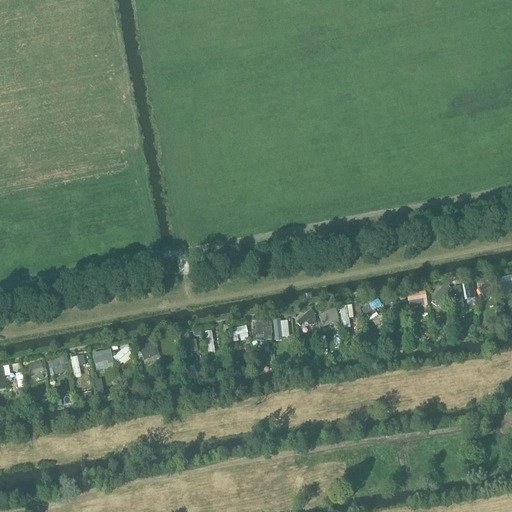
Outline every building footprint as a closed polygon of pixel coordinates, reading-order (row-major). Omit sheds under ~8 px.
[(511,276),(498,280),(499,286),(511,282),(511,276)] [(491,281),(477,290),(480,296),(495,288),(491,281)] [(467,283),(454,294),(458,298),(471,287),(467,283)] [(444,287),(433,300),(438,304),(449,291),(444,287)] [(424,295),(406,298),(407,305),(426,302),(424,295)] [(396,299),(390,300),(393,319),(398,318),(396,299)] [(377,301),(363,311),(368,317),(382,307),(377,301)] [(347,308),(341,309),(344,329),(350,328),(347,308)] [(334,310),(319,317),(324,327),(339,320),(334,310)] [(311,311),(296,323),(301,329),(316,317),(311,311)] [(281,318),(273,320),(277,341),(285,340),(281,318)] [(246,327),(229,331),(231,338),(248,334),(246,327)] [(271,329),(251,331),(252,340),(272,339),(271,329)] [(205,333),(209,355),(215,354),(211,332),(205,333)] [(188,336),(182,337),(186,361),(193,359),(188,336)] [(152,342),(139,348),(144,361),(158,355),(152,342)] [(129,347),(114,358),(117,362),(133,351),(129,347)] [(110,351),(93,355),(95,365),(112,361),(110,351)] [(67,357),(47,362),(50,370),(69,364),(67,357)] [(78,357),(71,359),(75,379),(82,378),(78,357)] [(25,369),(27,375),(44,368),(41,362),(25,369)]
